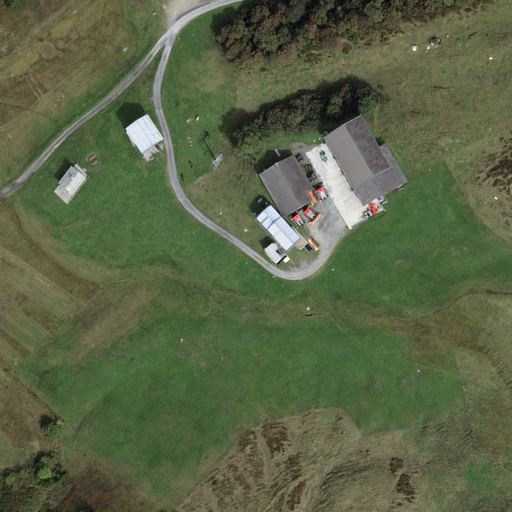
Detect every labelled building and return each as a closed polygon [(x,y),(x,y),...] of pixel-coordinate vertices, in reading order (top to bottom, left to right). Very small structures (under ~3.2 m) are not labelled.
[(151,121),(130,133),(144,156),(165,144),(151,121)] [(365,121),(328,143),(367,209),(409,185),(387,148),(382,151),(365,121)] [(298,159),(263,178),(286,221),(314,205),(310,197),(316,193),(298,159)] [(76,173),(62,188),(73,198),(87,184),(76,173)] [(303,243),(274,212),(262,223),(291,254),(303,243)]
